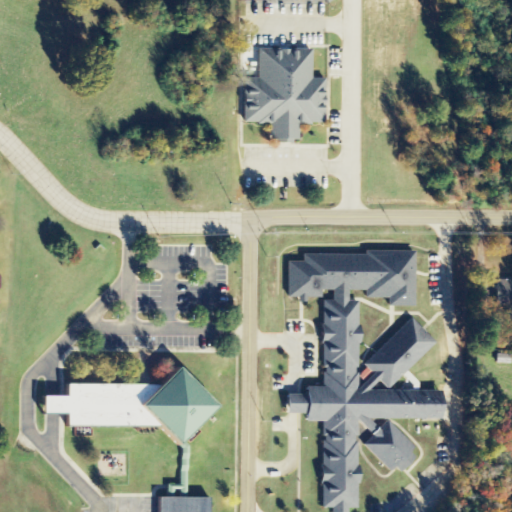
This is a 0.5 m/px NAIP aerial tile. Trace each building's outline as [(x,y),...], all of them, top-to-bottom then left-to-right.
[(242,123),(268,124),(268,142),(297,142),(297,124),(322,124),(323,78),(309,78),(309,50),(256,50),(256,78),(242,78),(242,123)] [(283,394),(285,413),(315,422),(327,511),(330,511),(346,511),(347,510),(361,508),(352,441),(366,429),(369,451),(385,470),(400,468),(416,454),(389,423),(440,416),(436,388),(377,396),(435,346),(406,313),(362,380),(352,301),(349,301),(347,290),(417,311),(409,246),(284,263),(288,297),(292,299),(332,293),(333,300),(316,303),(327,388),(283,394)] [(511,304),(511,280),(492,279),(491,304),(511,304)] [(152,384),(62,384),(62,397),(38,397),(38,414),(61,414),(61,427),(152,427),(169,444),(208,406),(169,367),(152,384)] [(155,511),(205,511),(206,498),(185,498),(185,467),(178,467),(178,486),(166,485),(165,498),(156,498),(155,511)]
